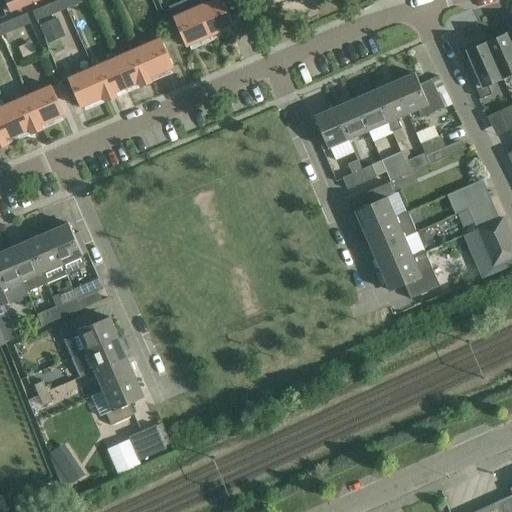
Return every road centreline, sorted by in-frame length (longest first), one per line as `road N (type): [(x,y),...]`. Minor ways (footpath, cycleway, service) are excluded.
road 1 (residential): [(167,394),(62,155)]
road 2 (residential): [(376,301),(271,65)]
road 3 (residential): [(62,155),(271,65)]
road 4 (unclassified): [(336,511),(511,434)]
road 5 (residential): [(271,65),(447,0)]
